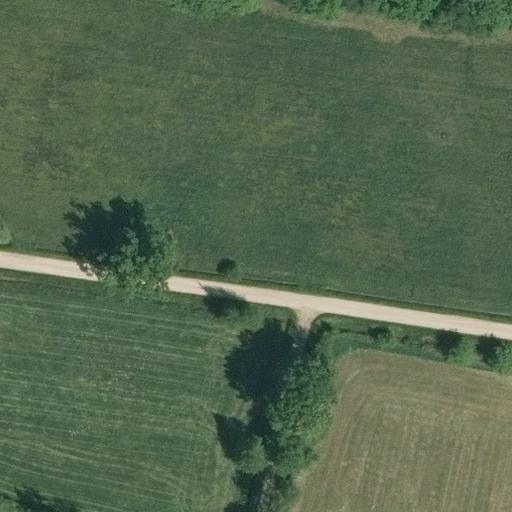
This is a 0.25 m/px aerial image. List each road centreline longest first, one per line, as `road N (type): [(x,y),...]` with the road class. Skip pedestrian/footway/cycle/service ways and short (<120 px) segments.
road 1 (track): [(511,327),(0,250)]
road 2 (track): [(256,511),(306,293)]
